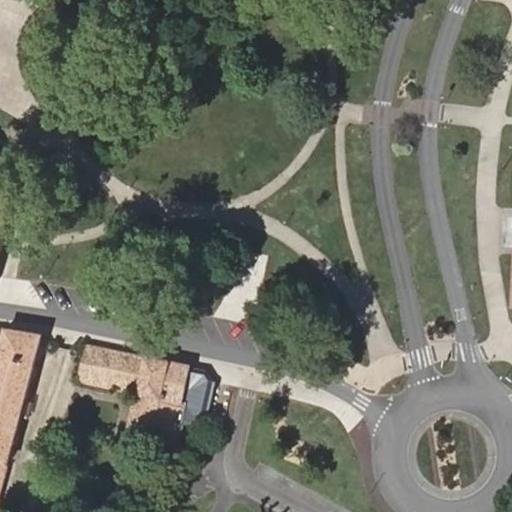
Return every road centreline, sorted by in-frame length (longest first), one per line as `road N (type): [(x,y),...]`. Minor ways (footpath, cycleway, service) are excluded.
road 1 (tertiary): [(0,309),(313,375),(361,401),(395,432)]
road 2 (residential): [(414,0),(379,112),(424,397)]
road 3 (residential): [(471,389),(470,349),(427,141),(439,67),(462,0)]
